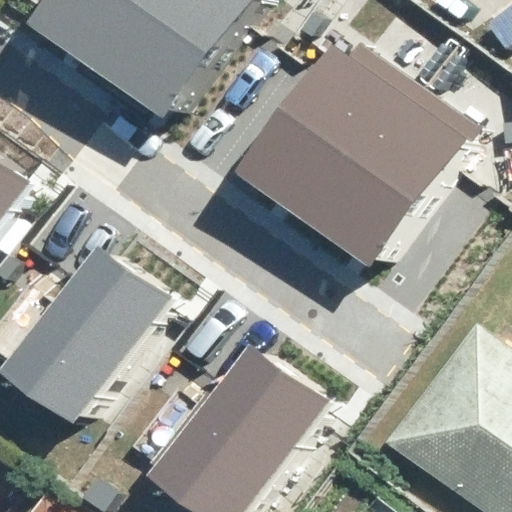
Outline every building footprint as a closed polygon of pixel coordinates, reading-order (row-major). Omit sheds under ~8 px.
[(50,0),(33,24),(197,137),(292,0),(50,0)] [(314,0),(314,9),(372,12),(372,0),(314,0)] [(463,0),(402,0),(401,2),(436,32),(463,0)] [(251,178),(414,290),(511,149),(511,145),(350,34),(251,178)] [(0,174),(0,215),(20,190),(0,174)] [(96,246),(0,364),(0,365),(71,422),(167,302),(96,246)] [(184,284),(137,347),(180,378),(226,315),(184,284)] [(511,511),(511,350),(477,325),(394,438),(494,511),(511,511)] [(249,348),(144,478),(186,511),(235,511),(321,405),(249,348)] [(126,511),(94,489),(77,511),(126,511)]
